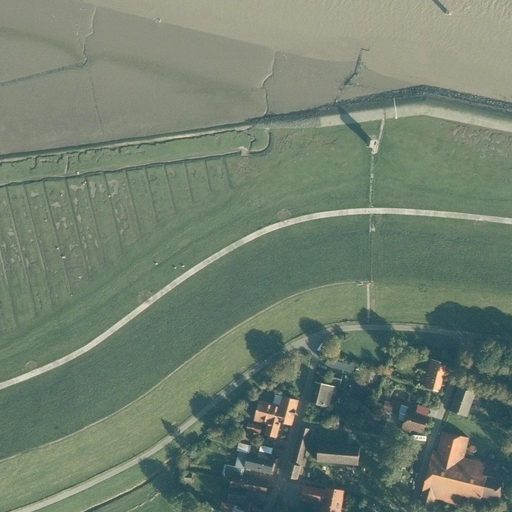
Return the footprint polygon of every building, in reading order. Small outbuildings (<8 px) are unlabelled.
[(378,139),(371,137),(369,146),(376,147),(378,139)] [(331,358),(329,365),(341,368),(343,361),(331,358)] [(446,363),(432,360),(425,387),(439,390),(446,363)] [(394,368),(387,366),(384,374),(391,376),(394,368)] [(343,375),(333,373),(331,380),(341,383),(343,375)] [(331,403),(335,384),(313,380),(309,399),(331,403)] [(458,384),(449,409),(466,416),(475,390),(458,384)] [(298,398),(279,393),(277,402),(258,397),(255,410),(293,419),(298,398)] [(386,401),(386,411),(399,411),(399,401),(386,401)] [(424,429),(428,414),(405,407),(401,423),(424,429)] [(293,419),(255,410),(253,418),(265,421),(263,432),(276,435),(280,422),(291,425),(293,419)] [(250,421),(248,430),(262,433),(264,425),(250,421)] [(290,465),(301,468),(302,468),(312,431),(300,428),(290,465)] [(470,438),(442,432),(438,451),(433,450),(420,503),(433,506),(435,500),(460,506),(461,499),(487,505),(488,500),(503,503),(508,482),(484,476),(486,470),(496,472),(498,463),(486,461),(486,463),(465,458),(470,438)] [(318,450),(317,459),(358,462),(360,444),(318,441),(318,450)] [(260,448),(249,446),(248,451),(245,467),(244,469),(252,471),(252,469),(271,473),(275,455),(259,451),(260,448)] [(245,467),(248,451),(239,449),(235,465),(242,466),(245,467)] [(241,473),(242,466),(235,465),(226,462),(224,474),(231,475),(232,471),(241,473)] [(298,479),(301,468),(290,465),(287,477),(298,479)] [(265,493),(268,478),(241,473),(232,471),(231,475),(229,483),(230,483),(247,487),(250,487),(250,490),(265,493)] [(247,487),(230,483),(227,498),(238,500),(239,497),(245,499),(246,495),(247,487)] [(339,511),(343,489),(304,483),(301,499),(321,502),(319,511),(339,511)] [(253,511),(256,497),(246,495),(245,499),(239,497),(238,500),(235,511),(253,511)] [(232,511),(234,503),(221,500),(219,508),(232,511)]
